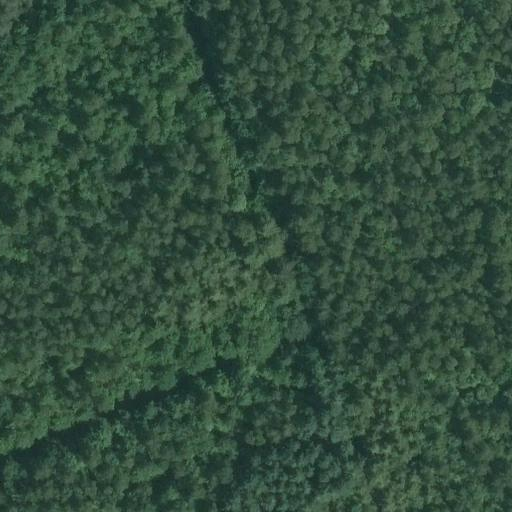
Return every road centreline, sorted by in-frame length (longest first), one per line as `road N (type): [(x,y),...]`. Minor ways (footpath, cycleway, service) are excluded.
road 1 (track): [(181,0),(319,332),(380,511)]
road 2 (track): [(0,462),(319,332)]
